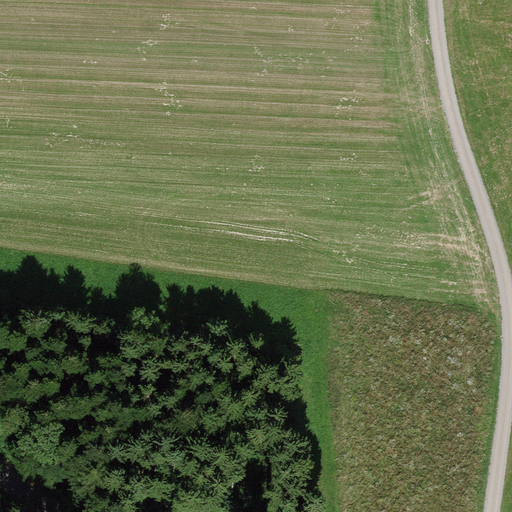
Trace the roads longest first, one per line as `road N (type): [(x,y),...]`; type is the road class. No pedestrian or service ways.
road 1 (track): [(511,270),(438,52),(441,0)]
road 2 (track): [(497,511),(511,361)]
